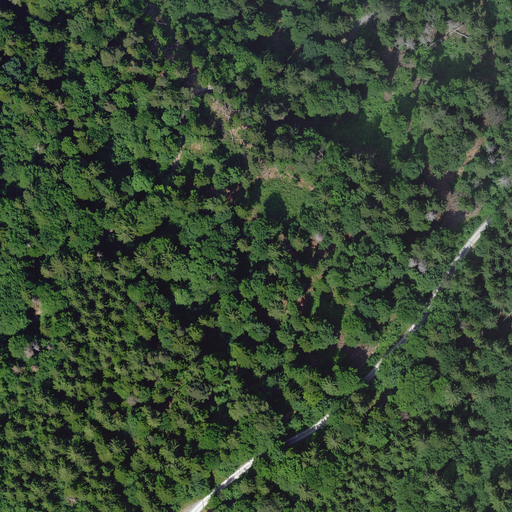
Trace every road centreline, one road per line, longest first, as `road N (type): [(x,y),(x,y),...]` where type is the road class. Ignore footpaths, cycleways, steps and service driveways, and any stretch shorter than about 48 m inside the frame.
road 1 (track): [(0,350),(126,213),(170,183),(197,90),(314,82),(355,28),(400,0)]
road 2 (track): [(511,201),(453,262),(412,328),(359,388),(196,511)]
road 3 (track): [(208,511),(299,483),(454,346),(511,322)]
